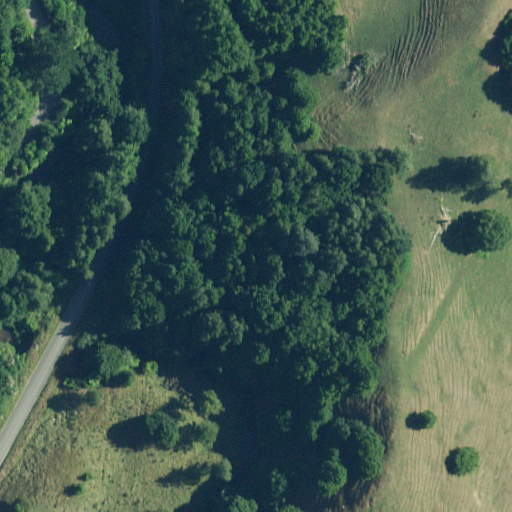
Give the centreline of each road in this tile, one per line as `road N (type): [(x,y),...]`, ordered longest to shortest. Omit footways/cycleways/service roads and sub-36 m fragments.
road 1 (unclassified): [(152,0),(146,110),(118,234),(0,436)]
road 2 (unclassified): [(24,0),(36,65),(26,117),(0,146)]
